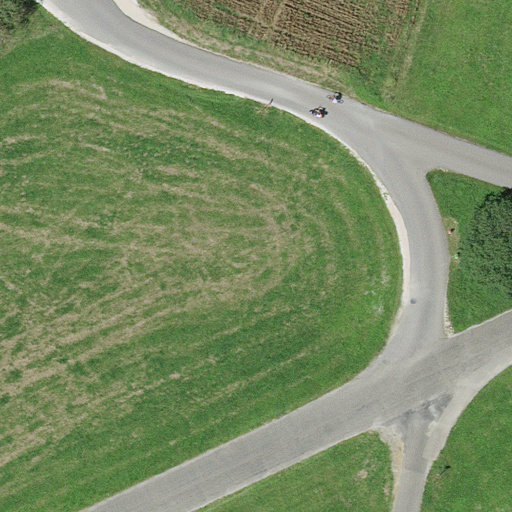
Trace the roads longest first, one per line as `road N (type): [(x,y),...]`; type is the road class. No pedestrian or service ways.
road 1 (track): [(68,0),(162,55),(511,175)]
road 2 (unclassified): [(138,511),(511,333)]
road 3 (track): [(407,511),(428,270),(403,181),(367,126)]
